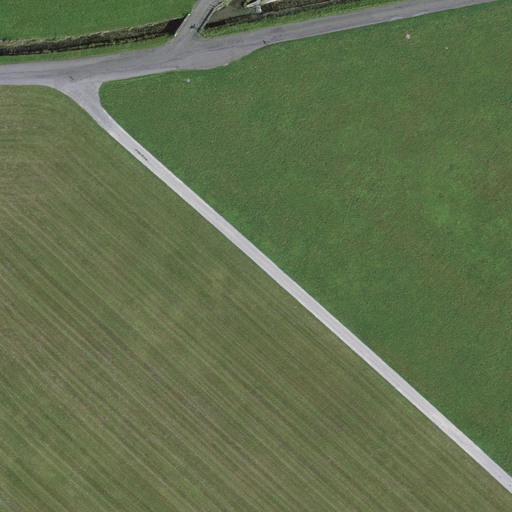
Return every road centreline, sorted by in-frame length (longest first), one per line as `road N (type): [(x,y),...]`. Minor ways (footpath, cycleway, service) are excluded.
road 1 (track): [(49,71),(511,487)]
road 2 (track): [(173,52),(433,0)]
road 3 (residential): [(212,0),(173,52),(0,72)]
